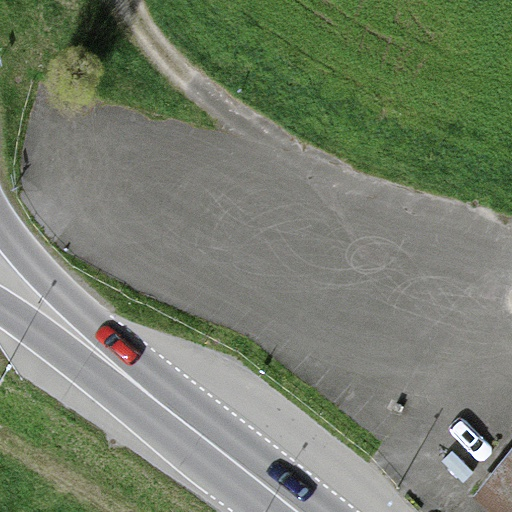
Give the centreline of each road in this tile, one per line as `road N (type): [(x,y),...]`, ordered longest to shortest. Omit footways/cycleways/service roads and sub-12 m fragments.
road 1 (track): [(365,248),(149,34),(131,0)]
road 2 (primary): [(131,379),(296,511)]
road 3 (primary): [(131,379),(0,215)]
road 4 (primary): [(0,303),(131,379)]
